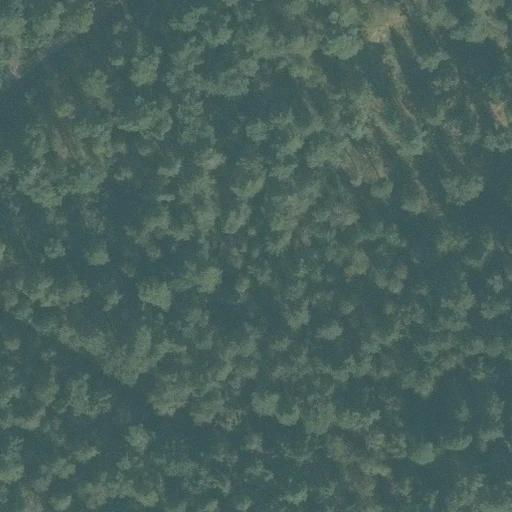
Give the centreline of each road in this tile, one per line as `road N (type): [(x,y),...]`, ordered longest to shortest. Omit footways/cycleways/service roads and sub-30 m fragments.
road 1 (track): [(0,298),(141,385),(225,402),(363,404),(375,420),(386,511)]
road 2 (track): [(124,0),(0,92)]
